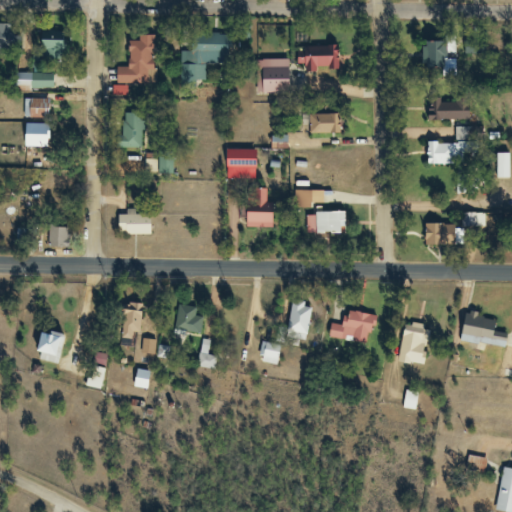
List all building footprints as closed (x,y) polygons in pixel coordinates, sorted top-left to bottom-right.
[(0,25),(0,48),(11,48),(11,26),(0,25)] [(36,57),(61,59),(64,32),(38,30),(36,57)] [(117,84),(155,84),(155,36),(127,36),(127,67),(117,67),(117,84)] [(205,65),(229,64),(229,36),(181,36),(182,82),(205,82),(205,65)] [(419,68),(439,68),(439,42),(419,42),(419,68)] [(328,68),(328,47),(298,47),(298,68),(328,68)] [(258,93),(287,93),(287,60),(258,60),(258,93)] [(52,73),(12,73),(12,89),(52,89),(52,73)] [(468,105),(433,105),(433,121),(468,121),(468,105)] [(142,114),(120,114),(120,149),(142,149),(142,114)] [(469,127),(455,127),(455,142),(424,142),(424,165),(464,165),(464,142),(468,142),(469,127)] [(494,178),(507,178),(507,153),(494,153),(494,178)] [(171,173),(171,160),(156,160),(156,173),(171,173)] [(270,228),(269,190),(255,190),(256,206),(243,207),(243,228),(270,228)] [(321,206),(321,191),(293,191),(293,206),(321,206)] [(134,215),(134,210),(125,210),(125,215),(116,215),(116,235),(148,235),(148,215),(134,215)] [(342,213),(304,213),(304,234),(342,234),(342,213)] [(475,214),(461,214),(461,227),(475,227),(475,214)] [(452,246),(452,225),(423,225),(423,246),(452,246)] [(47,248),(67,248),(67,227),(47,227),(47,248)] [(310,305),(290,303),(286,339),(306,341),(310,305)] [(140,304),(123,304),(123,337),(140,337),(140,304)] [(202,318),(194,316),(195,308),(178,305),(174,329),(200,333),(202,318)] [(370,344),(373,315),(344,312),(343,324),(330,323),(328,339),(370,344)] [(494,320),(462,313),(458,335),(490,341),(494,320)] [(420,362),(422,324),(401,322),(398,360),(420,362)] [(260,363),(278,363),(278,342),(260,342),(260,363)] [(85,387),(99,389),(103,369),(88,366),(85,387)] [(511,477),(511,469),(503,468),(493,511),(496,511),(511,511),(511,483),(511,477)]
